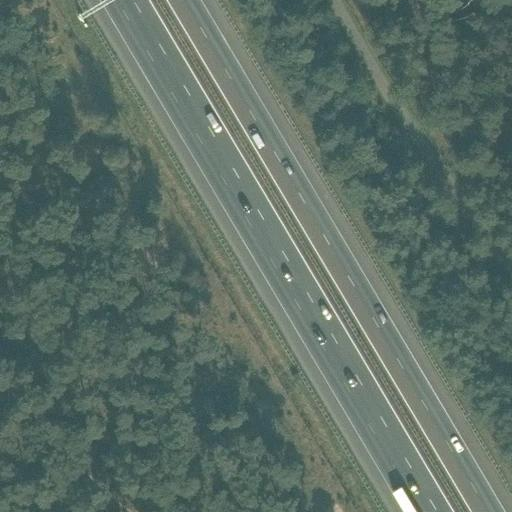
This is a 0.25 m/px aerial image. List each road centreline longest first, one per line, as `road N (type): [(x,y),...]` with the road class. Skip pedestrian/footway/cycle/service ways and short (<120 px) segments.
road 1 (motorway): [(488,511),(184,0)]
road 2 (motorway): [(124,0),(428,511)]
road 3 (track): [(139,511),(0,377)]
